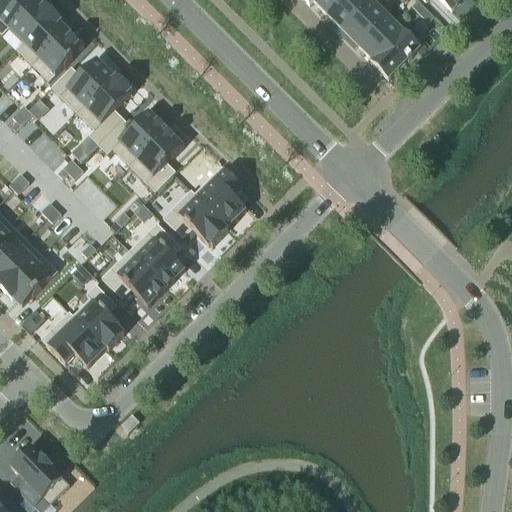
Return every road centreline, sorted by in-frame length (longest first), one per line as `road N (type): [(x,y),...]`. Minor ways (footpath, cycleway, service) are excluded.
road 1 (residential): [(353,175),(106,420),(88,426),(30,375)]
road 2 (tertiary): [(489,511),(500,358),(488,317),(353,175)]
road 3 (tertiary): [(353,175),(176,0)]
road 4 (residential): [(511,19),(353,175)]
